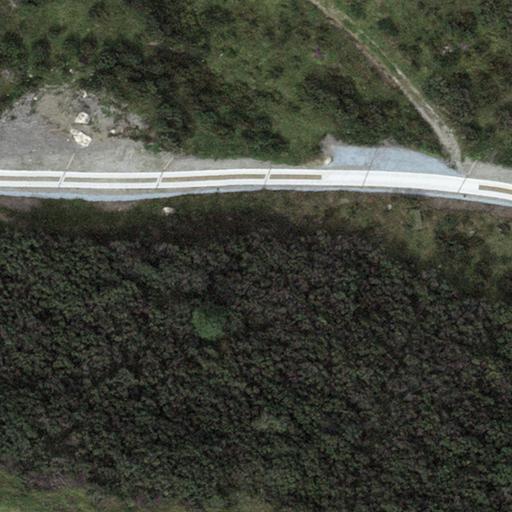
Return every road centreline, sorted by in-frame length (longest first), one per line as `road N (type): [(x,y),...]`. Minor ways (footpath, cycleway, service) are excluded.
road 1 (track): [(446,174),(396,179),(159,167),(80,182),(0,160)]
road 2 (track): [(446,174),(449,138),(379,57),(312,0)]
